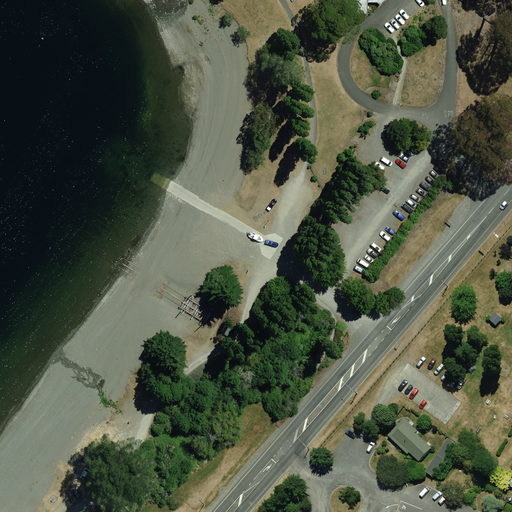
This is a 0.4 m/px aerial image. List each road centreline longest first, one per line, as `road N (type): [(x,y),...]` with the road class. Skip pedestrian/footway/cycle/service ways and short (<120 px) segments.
road 1 (primary): [(511,186),(233,511)]
road 2 (track): [(270,243),(212,346),(69,511)]
